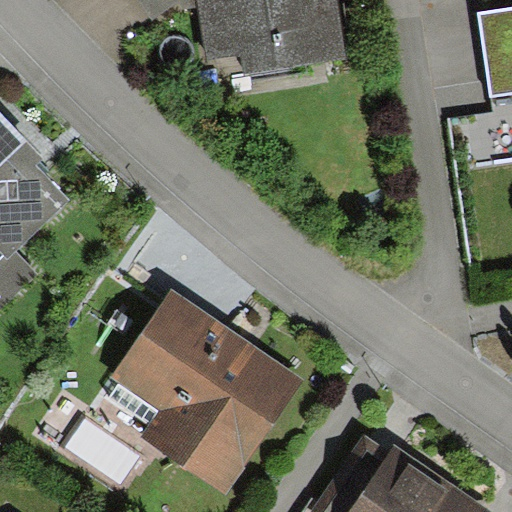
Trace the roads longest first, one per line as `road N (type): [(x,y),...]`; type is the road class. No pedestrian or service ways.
road 1 (residential): [(16,0),(116,106),(407,342)]
road 2 (residential): [(400,0),(438,252),(438,286),(407,342)]
road 3 (residential): [(407,342),(511,418)]
